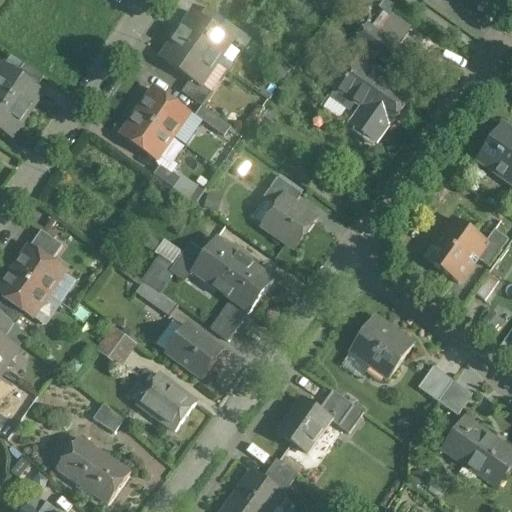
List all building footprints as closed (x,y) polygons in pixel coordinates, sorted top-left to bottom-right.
[(277,0),(276,0),(257,25),(270,35),(289,9),(277,0)] [(398,11),(385,1),(379,10),(391,19),(398,11)] [(227,24),(207,10),(200,20),(220,33),(227,24)] [(200,20),(193,15),(177,38),(217,66),(233,43),(220,33),(200,20)] [(397,49),(377,35),(376,36),(365,29),(357,41),(368,48),(367,50),(387,64),(397,49)] [(296,44),(281,33),(272,46),(286,57),(296,44)] [(217,66),(177,38),(162,61),(191,82),(201,89),(202,88),(217,66)] [(409,98),(358,62),(347,78),(329,64),(319,78),(363,109),(350,127),(376,146),(389,128),(390,129),(411,99),(409,98)] [(5,63),(0,70),(0,95),(34,119),(51,94),(5,63)] [(201,89),(191,82),(182,95),(202,109),(211,95),(202,88),(201,89)] [(189,117),(154,92),(138,115),(173,140),(189,117)] [(34,119),(0,95),(0,129),(18,141),(34,119)] [(221,122),(202,109),(195,119),(214,132),(221,122)] [(173,140),(138,115),(122,138),(157,163),(173,140)] [(511,132),(503,126),(477,162),(511,186),(511,132)] [(180,181),(160,168),(154,177),(173,191),(180,181)] [(301,196),(277,180),(264,199),(276,208),(283,198),(295,206),(301,196)] [(295,206),(283,198),(276,208),(263,228),(295,251),(316,221),(295,206)] [(487,244),(455,221),(435,249),(443,255),(434,268),(459,285),(473,265),(470,263),(473,258),(476,260),(477,260),(488,244),(487,244)] [(508,242),(495,232),(487,244),(488,244),(477,260),(489,269),(508,242)] [(63,248),(41,234),(30,250),(51,265),(63,248)] [(274,282),(216,241),(206,256),(192,246),(178,264),(231,302),(249,315),(250,315),(274,282)] [(51,265),(30,250),(14,273),(48,297),(64,274),(51,265)] [(160,259),(143,284),(160,296),(177,270),(165,261),(160,259)] [(48,297),(14,273),(0,292),(0,297),(4,300),(24,314),(32,320),(48,297)] [(489,277),(475,296),(485,303),(499,283),(489,277)] [(160,296),(143,284),(136,295),(170,320),(178,308),(160,296)] [(24,314),(4,300),(0,306),(0,314),(15,327),(24,314)] [(231,302),(210,331),(229,344),(249,315),(231,302)] [(15,327),(0,314),(0,372),(2,374),(18,351),(15,349),(5,342),(15,327)] [(413,346),(376,319),(351,354),(389,380),(413,346)] [(15,327),(5,342),(15,349),(23,336),(15,327)] [(222,354),(187,328),(167,355),(203,381),(222,354)] [(134,347),(115,332),(99,353),(119,368),(134,347)] [(434,369),(418,390),(438,404),(453,383),(434,369)] [(196,405),(159,378),(138,406),(175,434),(196,405)] [(453,383),(438,404),(458,418),(473,397),(453,383)] [(354,408),(333,393),(319,413),(332,422),(331,423),(339,429),(354,408)] [(303,401),(278,436),(307,456),(331,423),(332,422),(319,413),(303,401)] [(123,424),(104,407),(93,422),(115,436),(123,424)] [(511,469),(511,454),(465,421),(443,452),(497,490),(511,469)] [(131,475),(80,441),(57,473),(108,507),(131,475)] [(298,476),(277,461),(263,481),(284,496),(298,476)] [(26,464),(18,474),(25,479),(33,469),(26,464)] [(252,473),(223,511),(272,511),(284,496),(263,481),(252,473)] [(52,511),(34,499),(25,511),(52,511)]
